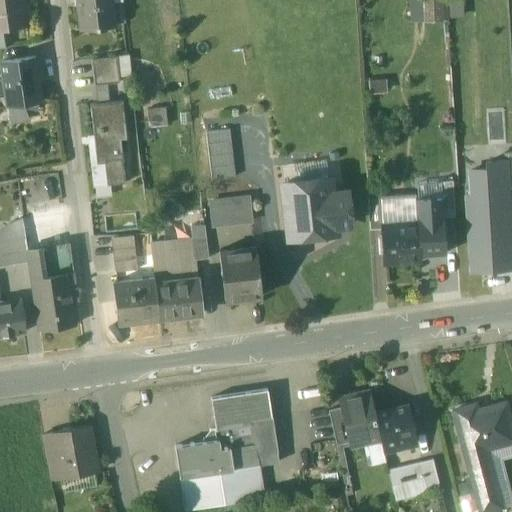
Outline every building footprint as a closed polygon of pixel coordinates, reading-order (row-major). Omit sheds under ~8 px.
[(0,0),(0,30),(3,30),(30,26),(28,7),(18,9),(16,0),(0,0)] [(78,0),(82,32),(114,29),(111,5),(110,0),(78,0)] [(463,0),(409,0),(411,20),(464,18),(463,0)] [(38,58),(16,61),(17,74),(35,72),(36,73),(39,72),(38,58)] [(118,59),(94,62),(96,88),(121,85),(118,59)] [(17,74),(4,76),(7,98),(9,107),(25,105),(25,110),(38,111),(39,103),(40,103),(36,73),(35,72),(17,74)] [(127,185),(122,142),(127,141),(123,103),(92,107),(98,160),(93,161),(96,189),(127,185)] [(230,130),(206,133),(207,144),(231,142),(230,130)] [(231,142),(207,144),(209,156),(232,153),(231,142)] [(232,153),(209,156),(210,168),(234,165),(232,153)] [(472,271),(511,269),(511,255),(508,187),(506,159),(487,160),(488,170),(470,171),(472,197),(467,197),(472,271)] [(234,165),(210,168),(211,180),(235,177),(234,165)] [(282,185),(288,238),(336,232),(336,226),(351,225),(347,192),(331,194),(330,180),(282,185)] [(441,199),(443,217),(455,216),(453,187),(441,187),(441,199)] [(249,196),(207,200),(211,228),(252,224),(249,196)] [(381,200),(382,224),(382,225),(384,263),(420,261),(419,254),(416,200),(416,198),(381,200)] [(416,200),(419,254),(445,253),(443,217),(441,199),(416,200)] [(381,200),(368,200),(369,225),(382,225),(382,224),(381,200)] [(64,215),(23,222),(26,240),(27,251),(68,245),(64,215)] [(204,226),(190,227),(192,242),(194,256),(195,256),(196,261),(208,259),(204,226)] [(134,237),(112,239),(113,251),(135,248),(134,237)] [(26,240),(0,244),(0,268),(29,264),(27,251),(26,240)] [(192,242),(150,246),(154,280),(155,285),(173,283),(173,281),(198,279),(196,261),(195,256),(194,256),(192,242)] [(68,245),(27,251),(29,264),(32,280),(72,274),(69,250),(68,245)] [(135,248),(113,251),(114,262),(136,260),(135,248)] [(255,249),(220,253),(226,300),(261,296),(255,249)] [(136,260),(114,262),(115,274),(137,271),(136,260)] [(72,274),(32,280),(39,332),(74,327),(69,293),(75,292),(72,274)] [(198,279),(173,281),(173,283),(155,285),(159,320),(202,315),(200,278),(198,279)] [(154,280),(113,285),(117,325),(159,320),(155,285),(154,280)] [(19,302),(0,305),(0,337),(24,334),(19,302)] [(263,499),(258,465),(278,462),(276,451),(266,389),(210,398),(214,429),(209,430),(202,440),(202,442),(174,446),(179,478),(184,511),(263,499)] [(374,413),(368,392),(337,399),(340,409),(348,443),(349,446),(380,438),(374,413)] [(511,431),(505,404),(476,411),(474,405),(454,410),(471,475),(472,476),(492,470),(486,449),(511,442),(511,431)] [(406,405),(374,413),(380,438),(382,446),(414,438),(406,405)] [(348,443),(340,409),(329,411),(337,445),(348,443)] [(87,427),(54,433),(59,461),(62,479),(95,473),(87,427)] [(54,433),(42,436),(47,463),(59,461),(54,433)] [(427,460),(421,462),(424,477),(427,491),(440,488),(433,459),(427,460)] [(59,461),(47,463),(50,481),(62,479),(59,461)] [(421,462),(388,470),(391,485),(424,477),(421,462)] [(492,470),(472,476),(471,475),(470,475),(474,489),(495,484),(492,470)] [(424,477),(391,485),(395,499),(427,491),(424,477)] [(495,484),(474,489),(479,511),(480,511),(501,507),(495,484)]
